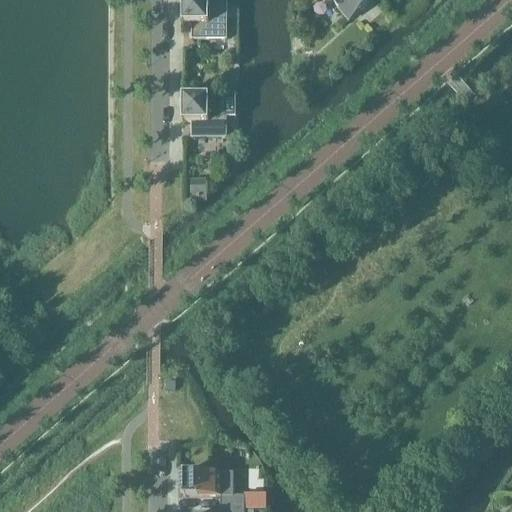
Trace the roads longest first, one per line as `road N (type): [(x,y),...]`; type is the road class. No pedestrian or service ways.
road 1 (unclassified): [(0,447),(510,0)]
road 2 (residential): [(157,162),(160,0)]
